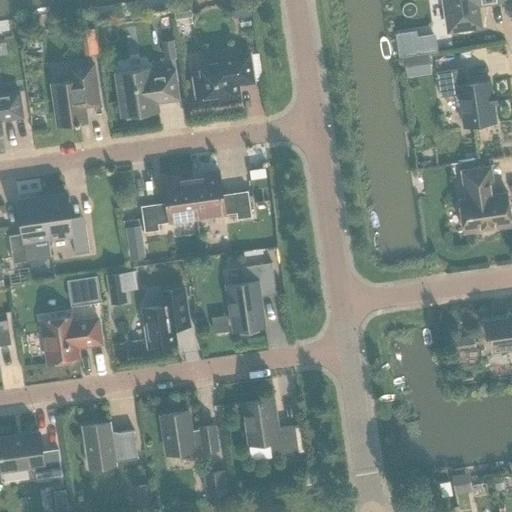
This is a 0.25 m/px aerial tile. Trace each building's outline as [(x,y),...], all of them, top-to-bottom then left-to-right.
[(248,0),(237,0),(230,1),(233,18),(251,16),(248,0)] [(445,0),(450,30),(479,25),(475,4),(501,0),(445,0)] [(191,9),(174,11),(175,19),(192,17),(191,9)] [(84,56),(98,54),(94,28),(81,30),(84,56)] [(415,33),(397,35),(400,56),(436,52),(434,36),(416,38),(415,33)] [(164,59),(175,57),(172,40),(161,41),(164,59)] [(233,57),(200,62),(202,76),(193,77),(196,97),(211,95),(212,103),(240,99),(238,85),(254,83),(250,53),(233,56),(233,57)] [(429,54),(404,57),(407,78),(432,74),(429,54)] [(80,123),(87,122),(84,104),(99,102),(94,64),(69,67),(71,81),(52,84),(58,126),(75,123),(76,125),(80,125),(80,123)] [(139,114),(159,111),(157,103),(179,100),(175,70),(153,74),(152,68),(115,73),(122,117),(126,116),(126,119),(140,117),(139,114)] [(463,127),(496,122),(490,80),(466,84),(464,68),(437,72),(440,97),(459,94),(463,127)] [(0,134),(3,134),(2,133),(1,133),(0,125),(0,120),(23,117),(19,91),(0,94),(0,134)] [(465,199),(459,199),(464,233),(511,226),(507,193),(495,194),(491,166),(461,171),(465,199)] [(203,173),(204,176),(191,178),(197,218),(236,213),(237,219),(251,217),(250,206),(266,204),(262,174),(245,177),(247,191),(230,194),(230,189),(222,190),(219,171),(203,173)] [(179,180),(179,177),(163,179),(167,203),(141,206),(145,232),(159,230),(158,224),(197,218),(191,178),(179,180)] [(67,193),(42,197),(48,239),(49,239),(72,236),(75,254),(90,252),(85,224),(72,226),(67,199),(67,193)] [(23,234),(9,236),(13,263),(28,261),(51,257),(48,239),(42,197),(18,200),(23,234)] [(126,240),(138,238),(137,225),(124,227),(126,240)] [(227,285),(233,331),(240,330),(240,332),(250,333),(259,329),(258,327),(265,326),(260,296),(276,294),(272,262),(242,267),(244,283),(227,285)] [(120,273),(106,275),(110,305),(124,303),(120,273)] [(97,276),(67,281),(69,291),(77,290),(78,300),(79,303),(79,305),(101,302),(97,276)] [(160,306),(143,309),(149,348),(177,344),(174,328),(190,326),(184,288),(158,292),(160,306)] [(505,318),(505,319),(490,321),(485,327),(487,337),(491,337),(493,352),(511,349),(511,315),(509,313),(506,318),(505,318)] [(43,321),(49,363),(79,359),(77,347),(101,343),(98,319),(73,323),(73,317),(43,321)] [(0,370),(0,367),(0,345),(11,344),(7,320),(0,321),(0,370)] [(249,444),(270,441),(272,456),(299,452),(295,425),(278,428),(274,399),(243,404),(249,444)] [(167,455),(194,451),(193,448),(203,447),(204,452),(218,450),(214,425),(200,427),(200,430),(191,431),(188,411),(161,415),(167,455)] [(134,430),(119,432),(120,435),(112,436),(110,423),(83,427),(89,468),(116,464),(116,460),(123,459),(123,460),(138,458),(134,430)] [(23,437),(0,440),(0,460),(2,471),(35,466),(37,479),(62,475),(58,449),(42,452),(40,433),(23,435),(23,437)] [(208,494),(227,491),(224,470),(205,473),(208,494)] [(442,498),(451,495),(452,495),(449,482),(439,484),(442,498)] [(147,485),(133,487),(136,505),(150,503),(147,485)] [(467,492),(455,495),(458,509),(470,506),(467,492)]
